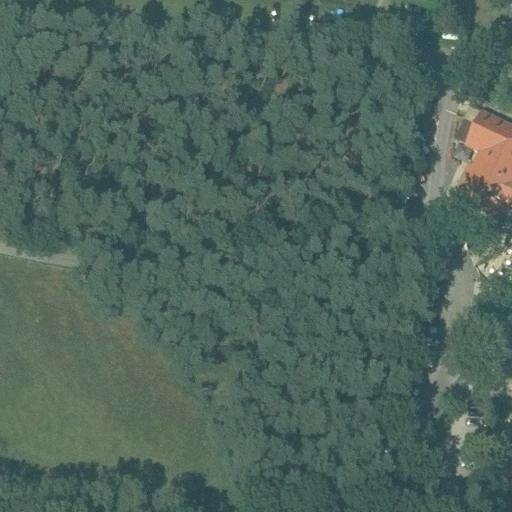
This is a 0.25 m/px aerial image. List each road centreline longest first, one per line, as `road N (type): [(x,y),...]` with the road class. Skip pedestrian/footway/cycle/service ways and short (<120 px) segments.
road 1 (unclassified): [(428,225),(199,269),(0,246)]
road 2 (track): [(379,25),(119,0)]
road 3 (unclassified): [(448,123),(436,102),(434,57),(377,40),(381,1)]
road 4 (unclassified): [(445,379),(462,311),(454,263),(428,225)]
road 5 (unclassified): [(392,511),(445,379)]
